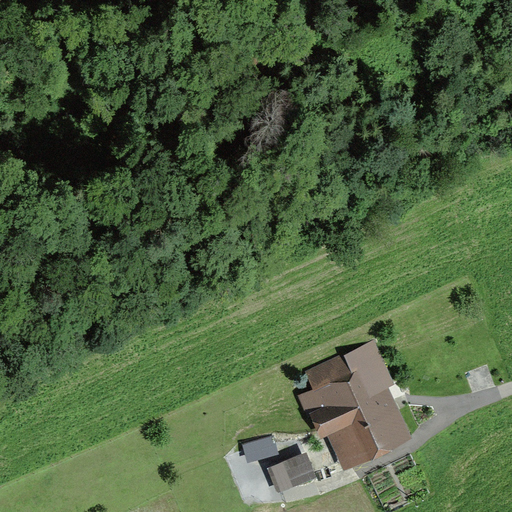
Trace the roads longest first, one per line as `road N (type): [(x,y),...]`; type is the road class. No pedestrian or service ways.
road 1 (track): [(511,141),(227,243),(20,289),(0,285)]
road 2 (track): [(340,0),(292,45),(0,249)]
